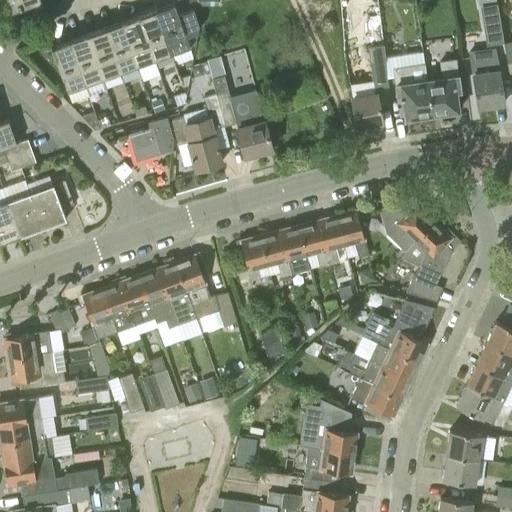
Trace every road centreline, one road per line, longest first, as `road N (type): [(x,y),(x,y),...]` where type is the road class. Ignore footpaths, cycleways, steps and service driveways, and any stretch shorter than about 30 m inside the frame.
road 1 (residential): [(403,511),(433,375),(488,252),(460,150)]
road 2 (unclassified): [(152,227),(460,150)]
road 3 (unclassified): [(152,227),(0,64)]
road 4 (residential): [(196,511),(230,408),(185,404),(154,426)]
road 5 (unclassified): [(0,285),(152,227)]
